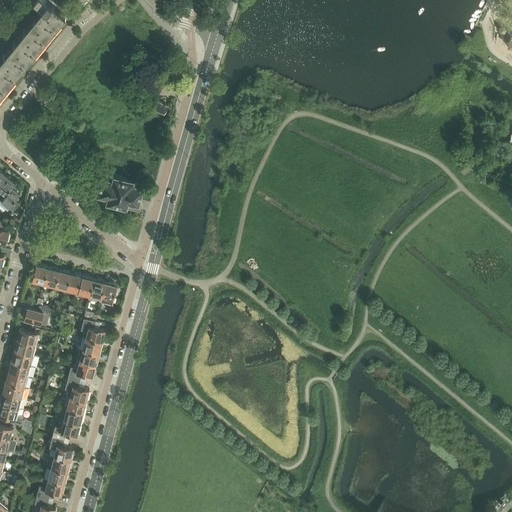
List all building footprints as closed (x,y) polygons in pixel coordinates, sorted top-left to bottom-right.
[(43,7),(0,57),(0,93),(50,32),(54,35),(68,17),(51,3),(52,3),(47,0),(34,0),(35,0),(43,7)] [(43,102),(43,103),(52,110),(59,103),(49,95),(46,99),(43,102)] [(164,111),(168,104),(157,99),(154,106),(164,111)] [(12,185),(15,182),(5,173),(0,179),(0,194),(2,196),(4,194),(11,185),(12,185)] [(114,175),(113,180),(102,177),(98,193),(109,196),(107,201),(126,206),(127,201),(138,204),(143,187),(137,186),(138,181),(114,175)] [(15,198),(20,192),(12,185),(11,185),(4,194),(2,196),(0,198),(0,200),(8,207),(10,205),(13,207),(19,200),(15,198)] [(0,240),(6,242),(6,240),(8,240),(10,233),(8,233),(9,230),(0,227),(0,240)] [(32,279),(45,282),(49,267),(47,266),(47,264),(38,263),(37,264),(36,263),(32,279)] [(49,266),(49,267),(45,282),(56,285),(60,270),(58,269),(59,267),(49,266)] [(60,269),(60,270),(56,285),(67,288),(71,273),(70,272),(70,271),(60,269)] [(72,273),(71,273),(67,288),(79,291),(83,276),(81,275),(81,274),(72,272),(72,273)] [(83,275),(83,276),(79,291),(90,294),(94,279),(93,278),(93,277),(83,275)] [(94,278),(94,279),(90,294),(101,297),(100,298),(101,299),(106,282),(104,281),(104,280),(94,278)] [(106,281),(106,282),(101,299),(112,302),(117,285),(115,285),(116,283),(106,281)] [(62,308),(63,304),(63,302),(55,300),(54,306),(62,308)] [(46,324),(51,307),(49,307),(43,305),(40,304),(38,309),(28,306),(27,308),(25,308),(23,316),(25,316),(24,318),(30,320),(38,322),(46,324)] [(93,319),(94,313),(93,313),(94,312),(86,310),(84,317),(93,319)] [(105,329),(94,326),(96,320),(93,319),(84,317),(81,328),(88,329),(86,336),(102,340),(105,329)] [(20,332),(18,338),(36,343),(39,332),(21,328),(20,329),(19,330),(20,332)] [(102,340),(86,336),(83,348),(99,352),(102,340)] [(36,343),(18,338),(18,339),(17,340),(16,343),(16,345),(15,349),(34,354),(36,343)] [(99,352),(83,348),(79,360),(96,364),(99,352)] [(34,354),(15,349),(14,354),(13,354),(11,359),(31,365),(34,354)] [(31,365),(11,359),(10,365),(11,366),(9,370),(28,375),(31,365)] [(96,364),(79,360),(78,367),(71,365),(68,376),(80,379),(82,373),(93,376),(96,364)] [(28,375),(9,370),(8,375),(7,376),(6,380),(25,386),(28,375)] [(78,385),(80,379),(68,376),(65,387),(72,388),(70,395),(86,400),(89,388),(78,385)] [(25,386),(6,380),(4,386),(5,387),(4,391),(22,396),(25,386)] [(22,396),(4,391),(2,396),(1,397),(0,400),(1,402),(19,407),(22,396)] [(86,400),(70,395),(67,407),(83,411),(86,400)] [(19,407),(1,402),(0,405),(0,413),(16,418),(19,407)] [(83,411),(67,407),(64,419),(80,423),(83,411)] [(24,419),(23,425),(32,427),(34,421),(24,419)] [(80,423),(64,419),(62,426),(55,424),(53,435),(64,438),(66,432),(77,435),(80,423)] [(0,435),(11,438),(14,428),(0,423),(0,435)] [(32,427),(23,425),(21,430),(31,433),(32,427)] [(11,438),(0,435),(0,446),(8,449),(11,438)] [(63,444),(64,438),(53,435),(50,446),(56,448),(54,455),(70,459),(74,447),(63,444)] [(28,443),(20,441),(17,451),(26,454),(28,443)] [(70,459),(54,455),(51,466),(67,471),(70,459)] [(67,471),(51,466),(48,478),(64,482),(67,471)] [(64,482),(48,478),(46,485),(40,483),(37,494),(49,497),(50,491),(61,494),(64,482)] [(54,511),(56,506),(47,504),(49,497),(37,494),(35,501),(41,503),(38,511),(54,511)]
